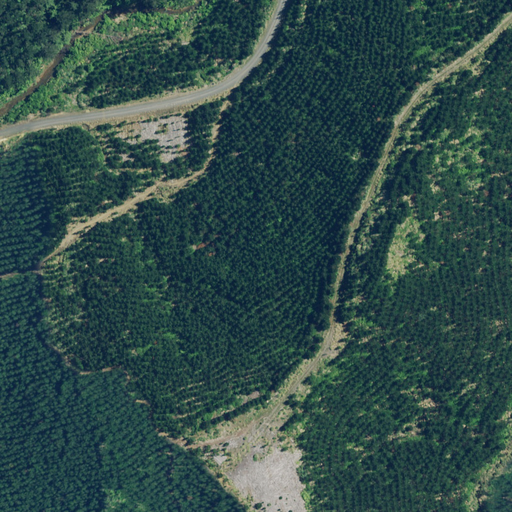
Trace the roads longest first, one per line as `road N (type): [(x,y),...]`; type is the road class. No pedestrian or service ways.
road 1 (track): [(511,18),(411,101),(347,249),(325,346),(310,372),(274,415),(233,439),(195,445)]
road 2 (track): [(284,0),(243,76),(196,97),(0,135)]
